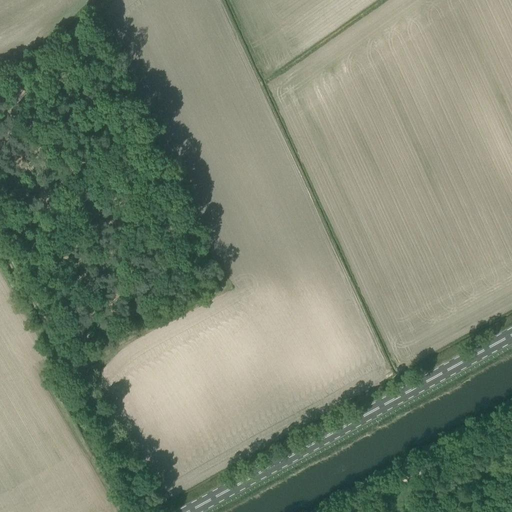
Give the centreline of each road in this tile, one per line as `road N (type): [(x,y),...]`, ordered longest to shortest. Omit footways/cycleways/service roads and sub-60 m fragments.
road 1 (primary): [(191,511),(511,336)]
road 2 (track): [(0,244),(158,511)]
road 3 (track): [(511,420),(345,511)]
